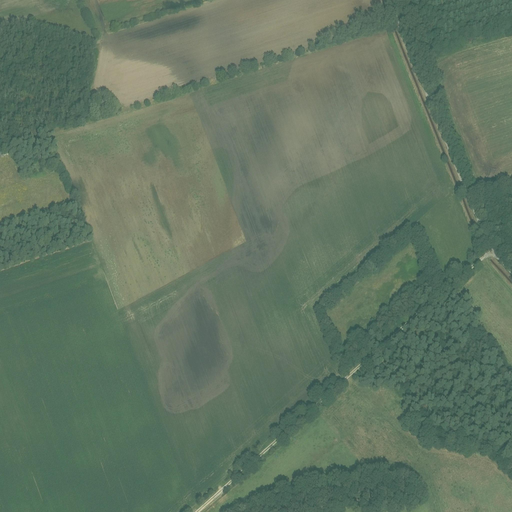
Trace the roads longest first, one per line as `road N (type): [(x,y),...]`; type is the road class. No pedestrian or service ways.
road 1 (track): [(491,247),(196,511)]
road 2 (track): [(491,247),(390,0)]
